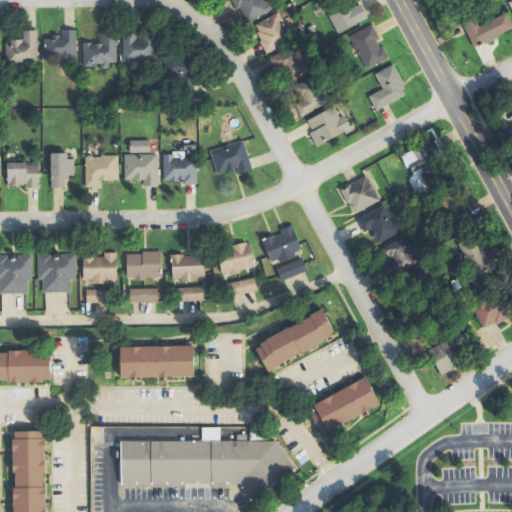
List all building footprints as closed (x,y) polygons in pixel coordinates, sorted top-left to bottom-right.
[(228,0),(234,10),(237,8),(245,22),(269,8),(264,0),(228,0)] [(335,34),(365,17),(358,4),(347,10),(341,0),(330,0),(320,6),(335,34)] [(276,11),(253,24),(256,30),(254,32),(259,40),(257,41),(264,54),(291,38),(276,11)] [(456,22),(469,48),(509,28),(502,13),(474,27),(468,16),(456,22)] [(369,25),(347,36),(351,43),(349,44),(352,50),(353,49),(364,69),(385,58),(379,47),(377,48),(373,40),(376,38),(369,25)] [(2,43),(8,43),(8,38),(20,38),(20,30),(35,29),(35,63),(3,63),(2,43)] [(43,61),(42,38),(51,38),(51,34),(57,34),(57,36),(60,35),(60,30),(73,29),(74,65),(56,65),(56,61),(43,61)] [(81,42),(89,42),(89,44),(91,44),(91,42),(99,42),(99,29),(114,29),(114,62),(107,62),(107,65),(105,68),(100,69),(98,66),(98,63),(90,63),(90,67),(81,67),(81,42)] [(121,33),(134,33),(134,39),(136,39),(136,38),(140,38),(140,36),(152,36),(152,63),(141,63),(141,61),(121,61),(121,33)] [(265,57),(289,43),(304,66),(288,76),(282,67),(280,68),(278,66),(272,69),(265,57)] [(158,76),(163,53),(196,59),(189,90),(177,87),(178,80),(158,76)] [(390,64),(371,74),(379,89),(365,96),(373,110),(401,95),(398,90),(400,88),(398,83),(400,82),(390,64)] [(306,76),(289,88),(297,101),(291,105),(298,115),(322,100),(306,76)] [(303,120),(309,130),(305,133),(313,147),(348,128),(340,114),(335,117),(329,106),(303,120)] [(441,147),(433,132),(422,138),(430,153),(441,147)] [(205,150),(239,139),(249,170),(234,175),(232,168),(230,169),(230,170),(221,173),(221,172),(213,175),(205,150)] [(407,150),(412,159),(404,164),(409,174),(427,164),(417,145),(407,150)] [(49,152),(67,152),(67,158),(72,158),(72,175),(67,175),(67,179),(62,179),(62,187),(49,187),(49,175),(50,175),(49,152)] [(155,185),(140,185),(140,179),(139,179),(139,180),(121,180),(120,153),(155,152),(155,185)] [(160,154),(171,154),(171,158),(193,158),(193,184),(180,184),(180,180),(175,180),(175,181),(167,182),(166,180),(160,180),(159,171),(160,171),(160,154)] [(82,187),(98,186),(98,179),(115,179),(115,155),(98,155),(98,156),(95,156),(95,158),(90,156),(90,155),(84,155),(84,157),(82,157),(82,187)] [(6,162),(37,162),(37,184),(35,184),(35,188),(23,188),(23,184),(21,184),(21,185),(6,185),(6,162)] [(362,175),(336,190),(344,204),(345,203),(346,205),(345,205),(349,211),(350,211),(352,214),(376,200),(362,175)] [(463,211),(451,188),(430,199),(442,222),(463,211)] [(352,219),(380,204),(395,232),(375,243),(372,238),(371,238),(367,231),(368,230),(367,228),(360,232),(352,219)] [(289,225),(278,229),(280,233),(272,236),(272,234),(259,240),(268,262),(276,259),(278,263),(293,256),(292,253),(299,249),(289,225)] [(453,244),(471,235),(487,267),(468,276),(453,244)] [(376,249),(398,237),(412,264),(385,279),(378,266),(390,259),(389,256),(387,258),(385,255),(381,257),(376,249)] [(214,250),(229,247),(229,245),(244,241),(245,244),(248,243),(253,267),(237,270),(238,273),(227,275),(227,272),(219,274),(214,250)] [(123,253),(139,253),(139,251),(158,250),(159,277),(142,277),(142,280),(132,280),(132,277),(124,277),(123,253)] [(201,251),(189,251),(189,256),(181,256),(181,254),(167,254),(168,278),(176,278),(176,282),(193,282),(193,278),(202,278),(201,251)] [(114,252),(102,252),(102,257),(92,257),(92,252),(80,252),(81,283),(85,283),(85,279),(88,279),(89,284),(106,284),(106,280),(114,279),(114,252)] [(35,254),(49,254),(49,256),(59,256),(59,254),(73,253),(73,279),(69,279),(69,292),(40,293),(40,279),(35,279),(35,254)] [(0,255),(6,255),(6,257),(16,257),(16,255),(29,254),(30,280),(25,280),(26,293),(0,293),(0,255)] [(274,268),(300,258),(305,271),(279,281),(274,268)] [(225,283),(252,277),(255,291),(228,297),(225,283)] [(173,287),(201,286),(201,300),(173,301),(173,287)] [(83,289),(110,288),(110,302),(83,302),(83,289)] [(127,288),(155,288),(155,302),(127,302),(127,288)] [(482,302),(481,300),(469,307),(480,327),(492,320),(493,323),(509,314),(497,293),(482,302)] [(254,349),(260,346),(259,344),(265,341),(264,340),(286,327),(287,328),(308,316),(308,315),(320,308),(333,331),(327,334),(329,336),(322,339),(323,341),(301,353),(300,352),(278,365),(279,366),(267,372),(254,349)] [(437,375),(423,350),(447,336),(461,361),(437,375)] [(119,346),(192,345),(192,376),(120,377),(119,346)] [(0,352),(8,352),(8,349),(42,349),(42,351),(49,351),(50,379),(42,379),(42,381),(8,382),(8,379),(0,379),(0,352)] [(304,407),(364,376),(378,404),(318,434),(304,407)] [(11,438),(14,438),(14,430),(41,430),(41,437),(43,437),(44,472),(41,472),(42,487),(44,487),(44,511),(12,511),(12,487),(14,487),(14,472),(12,472),(11,438)] [(293,469),(273,441),(120,442),(120,483),(237,483),(249,499),(293,469)]
